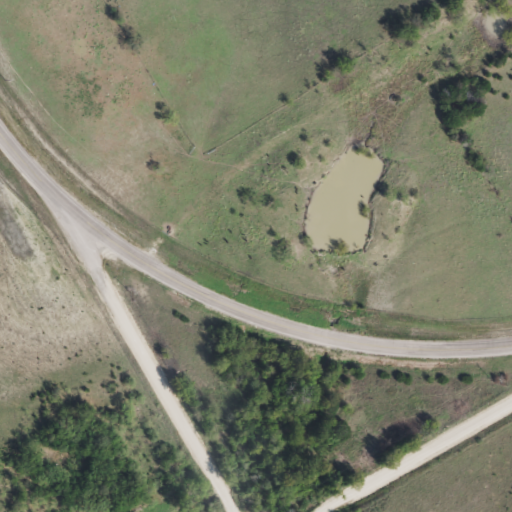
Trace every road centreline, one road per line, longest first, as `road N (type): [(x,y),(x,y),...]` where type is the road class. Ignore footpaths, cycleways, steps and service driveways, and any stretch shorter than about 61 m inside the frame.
road 1 (secondary): [(0,130),(102,234),(234,309),(376,346),(511,345)]
road 2 (residential): [(231,511),(95,273),(102,234)]
road 3 (residential): [(511,397),(320,511)]
